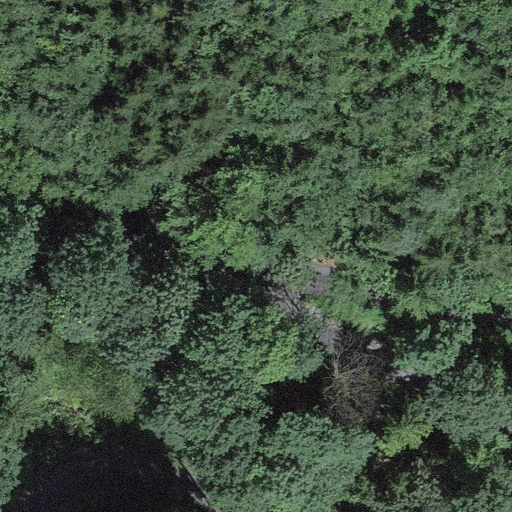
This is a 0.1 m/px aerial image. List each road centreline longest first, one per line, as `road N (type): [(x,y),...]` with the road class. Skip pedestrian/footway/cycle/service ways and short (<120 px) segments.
road 1 (unclassified): [(0,164),(215,249),(330,282),(511,313)]
road 2 (track): [(511,432),(284,316),(215,249)]
road 3 (track): [(35,511),(56,488),(121,470),(192,489),(237,511)]
